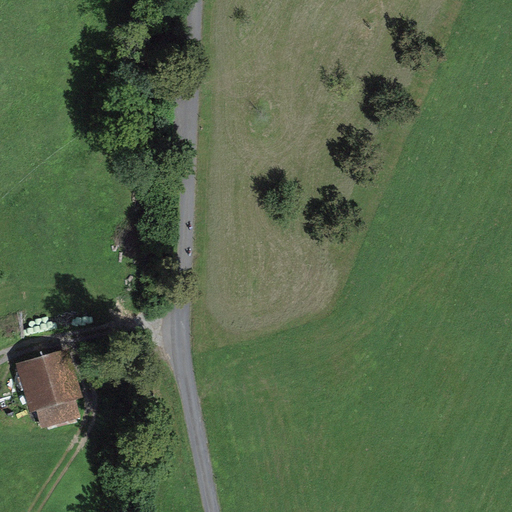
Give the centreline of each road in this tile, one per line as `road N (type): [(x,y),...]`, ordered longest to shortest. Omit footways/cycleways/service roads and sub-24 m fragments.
road 1 (residential): [(212,511),(179,339),(194,0)]
road 2 (track): [(180,315),(0,358)]
